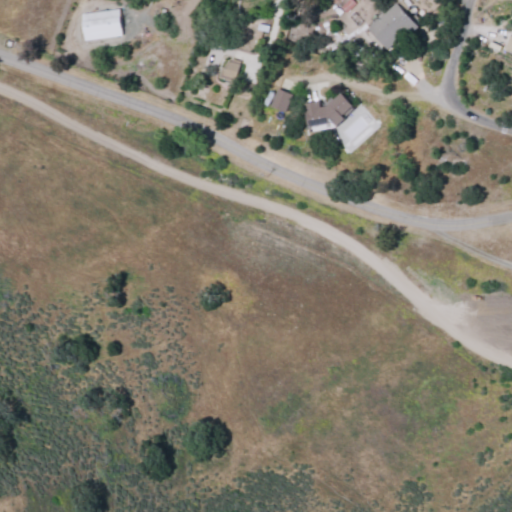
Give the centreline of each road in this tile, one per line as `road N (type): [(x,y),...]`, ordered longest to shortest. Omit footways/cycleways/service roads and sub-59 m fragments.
road 1 (residential): [(511,213),(447,224),(406,220),(176,119),(0,54)]
road 2 (residential): [(511,133),(464,115),(446,88),(469,0)]
